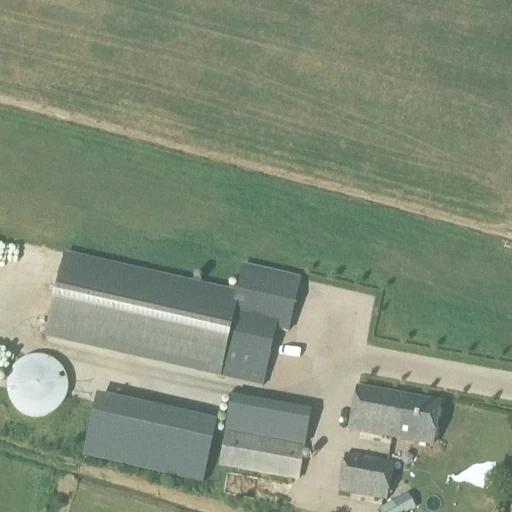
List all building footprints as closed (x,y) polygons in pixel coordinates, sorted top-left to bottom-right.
[(47,235),(49,203),(26,202),(24,234),(47,235)] [(65,255),(46,337),(262,387),(276,331),(287,334),(300,280),(298,280),(244,267),(238,290),(237,295),(65,255)] [(352,367),(416,381),(427,328),(363,314),(352,367)] [(57,364),(55,362),(49,359),(45,357),(42,356),(39,356),(36,356),(34,356),(31,357),(29,357),(26,358),(23,359),(21,360),(19,362),(16,364),(12,368),(10,373),(8,377),(7,380),(6,384),(6,386),(6,389),(6,391),(7,395),(8,397),(9,400),(10,402),(13,406),(16,409),(18,411),(19,412),(21,413),(24,415),(26,416),(31,417),(36,418),(42,417),(45,417),(48,416),(51,415),(53,413),(55,412),(58,409),(60,407),(62,405),(63,403),(65,401),(66,398),(67,393),(68,390),(68,386),(67,382),(67,379),(65,374),(64,373),(62,369),(61,367),(57,364)] [(350,431),(433,446),(440,403),(358,389),(350,431)] [(97,396),(83,458),(203,486),(218,424),(97,396)] [(226,433),(219,467),(299,482),(305,447),(311,412),(231,398),(225,432),(226,433)] [(345,456),(338,494),(387,503),(393,465),(345,456)] [(408,495),(380,510),(381,511),(411,511),(416,510),(408,495)]
